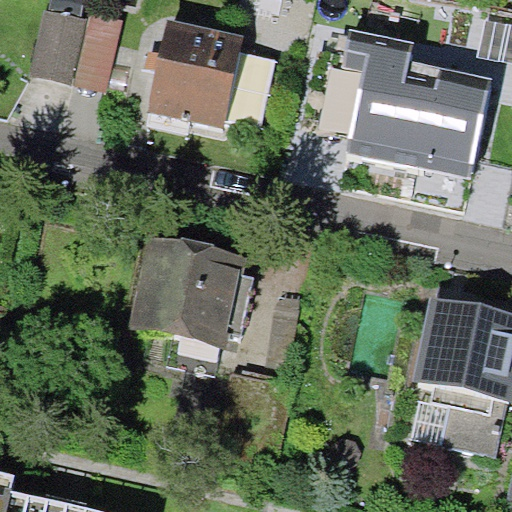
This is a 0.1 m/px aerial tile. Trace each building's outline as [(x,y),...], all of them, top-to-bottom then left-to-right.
[(357,0),(346,47),(375,54),(386,5),(365,0),(357,0)] [(32,85),(70,93),(82,32),(45,25),(32,85)] [(89,26),(74,91),(104,98),(119,33),(89,26)] [(168,39),(149,122),(222,139),(223,132),(259,141),(275,70),(240,62),(241,56),(168,39)] [(348,165),(422,182),(441,100),(367,83),(348,165)] [(222,343),(239,347),(252,291),(235,287),(237,276),(152,257),(143,297),(136,302),(130,327),(135,334),(134,338),(219,357),(222,343)] [(439,456),(493,468),(511,384),(511,333),(435,316),(418,391),(452,399),(439,456)] [(215,466),(272,479),(290,398),(234,384),(215,466)] [(0,511),(23,511),(6,508),(9,495),(0,493),(0,511)]
